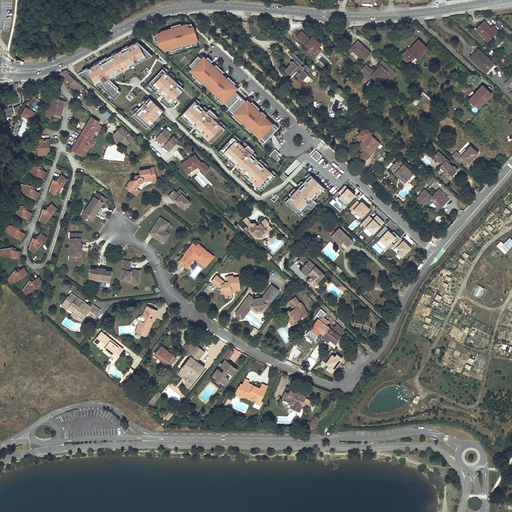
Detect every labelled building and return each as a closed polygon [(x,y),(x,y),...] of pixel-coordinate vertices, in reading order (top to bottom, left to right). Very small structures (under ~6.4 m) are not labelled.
[(491,29),(484,22),(476,30),(487,41),(497,31),(493,27),(491,29)] [(199,40),(197,32),(195,32),(194,26),(193,23),(189,24),(189,23),(182,25),(178,26),(178,27),(174,28),(173,27),(162,30),(162,31),(157,33),(157,34),(159,40),(160,45),(166,50),(172,48),(172,47),(182,44),(183,45),(187,44),(192,42),(199,40)] [(321,44),(318,42),(316,40),(314,43),(301,31),(297,37),(310,49),(313,52),(318,48),(321,44)] [(356,39),(348,47),(361,60),(369,52),(356,39)] [(418,41),(414,46),(409,51),(408,49),(402,57),(411,65),(427,48),(418,41)] [(148,51),(138,42),(82,72),(97,86),(99,85),(101,86),(103,88),(106,91),(111,95),(115,99),(117,97),(121,93),(122,93),(118,90),(108,80),(110,79),(112,78),(119,74),(121,73),(126,70),(132,67),(136,65),(151,56),(147,52),(148,51)] [(321,51),(318,48),(313,52),(310,49),(308,52),(314,58),(321,51)] [(485,73),(489,68),(494,64),(479,50),(470,59),(485,73)] [(303,62),(297,57),(291,51),(288,54),(295,59),(301,65),(303,62)] [(262,113),(259,110),(258,110),(252,104),(252,103),(249,100),(246,102),(244,99),(239,93),(238,94),(236,91),(239,88),(235,85),(228,79),(228,78),(223,73),(216,66),(212,62),(208,58),(205,56),(203,58),(200,55),(191,64),(194,67),(192,70),(195,73),(196,73),(204,81),(217,94),(218,94),(226,101),(225,103),(230,108),(229,109),(235,115),(236,113),(244,121),(243,121),(243,122),(249,127),(249,126),(253,129),(252,130),(261,138),(262,137),(266,141),(269,138),(274,133),(277,130),(273,126),(274,125),(266,117),(265,116),(265,117),(262,113)] [(301,65),(295,59),(293,61),(306,73),(308,71),(303,67),(301,65)] [(285,70),(287,72),(289,75),(294,70),(298,73),(296,75),(302,81),(308,75),(306,73),(293,61),(290,61),(291,64),(285,70)] [(366,66),(360,72),(368,80),(372,76),(376,80),(379,77),(381,79),(383,76),(385,78),(388,75),(392,79),(396,74),(384,63),(378,68),(374,73),(366,66)] [(225,71),(218,64),(216,66),(223,73),(225,71)] [(163,69),(150,83),(154,87),(158,91),(162,94),(165,97),(172,103),(185,89),(182,86),(178,82),(173,78),(169,75),(167,73),(163,69)] [(59,74),(60,75),(64,79),(65,78),(79,90),(83,86),(66,70),(59,74)] [(204,81),(196,73),(195,73),(194,75),(202,83),(204,81)] [(511,86),(511,76),(507,73),(503,78),(506,82),(506,83),(511,88),(511,86)] [(237,83),(230,77),(228,78),(228,79),(235,85),(237,83)] [(120,88),(110,79),(108,80),(118,90),(120,88)] [(482,85),(469,99),(470,101),(483,87),(482,85)] [(470,101),(474,104),(478,108),(491,94),(483,87),(470,101)] [(226,101),(218,94),(217,94),(216,96),(224,103),(225,103),(226,101)] [(21,125),(20,127),(19,129),(19,130),(18,132),(18,135),(25,140),(36,122),(31,119),(32,118),(35,119),(38,114),(39,114),(45,104),(34,97),(31,100),(26,107),(22,114),(23,115),(21,118),(23,120),(20,124),(21,125)] [(46,102),(49,103),(45,115),(51,117),(52,114),(57,98),(51,97),(51,99),(47,98),(46,102)] [(60,117),(64,101),(57,98),(52,114),(60,117)] [(136,113),(133,116),(147,129),(150,126),(154,122),(156,120),(161,114),(164,111),(150,98),(147,101),(143,105),(139,109),(136,113)] [(416,98),(412,104),(416,107),(420,101),(416,98)] [(226,129),(220,123),(217,121),(214,118),(217,115),(210,109),(209,110),(208,112),(203,108),(200,105),(196,101),(182,115),(186,119),(190,123),(194,127),(198,129),(204,135),(206,138),(212,143),(226,129)] [(260,108),(253,102),(252,103),(252,104),(258,110),(259,110),(260,108)] [(468,119),(470,117),(472,114),(459,102),(455,107),(468,119)] [(365,113),(370,118),(378,109),(372,104),(365,113)] [(455,112),(448,105),(443,111),(450,117),(455,112)] [(4,109),(7,116),(14,113),(11,106),(4,109)] [(244,121),(236,113),(235,115),(234,115),(242,123),(243,122),(243,121),(244,121)] [(99,122),(91,117),(77,140),(76,142),(71,149),(80,154),(86,144),(90,146),(91,147),(94,142),(92,140),(93,138),(91,136),(96,127),(98,129),(100,126),(98,125),(99,122)] [(99,133),(102,128),(100,126),(98,129),(96,127),(91,136),(93,138),(97,132),(99,133)] [(114,134),(117,137),(121,141),(129,132),(121,126),(119,129),(117,131),(114,134)] [(372,132),(365,127),(358,134),(361,137),(361,139),(363,141),(360,145),(365,149),(358,156),(364,161),(370,154),(368,152),(378,142),(370,134),(372,132)] [(170,138),(168,135),(170,133),(164,128),(162,130),(158,128),(157,129),(153,133),(153,134),(159,139),(157,141),(160,144),(162,142),(167,146),(166,148),(169,151),(178,140),(173,135),(170,138)] [(234,137),(221,151),(227,157),(230,159),(236,165),(239,168),(243,172),(247,175),(255,183),(259,186),(263,190),(276,176),(272,172),(268,168),(260,161),(252,154),(255,150),(249,145),(246,148),(243,145),(240,142),(234,137)] [(47,154),(47,150),(47,145),(49,145),(49,139),(38,139),(38,155),(47,154)] [(370,154),(380,144),(378,142),(368,152),(370,154)] [(80,154),(83,157),(90,146),(86,144),(80,154)] [(467,163),(478,153),(470,145),(459,156),(455,152),(450,156),(459,164),(463,159),(467,163)] [(403,157),(408,153),(406,151),(403,148),(398,153),(403,157)] [(278,156),(280,154),(276,149),(270,155),(277,162),(281,159),(278,156)] [(323,156),(317,150),(312,156),(318,161),(323,156)] [(450,162),(438,151),(433,157),(438,162),(439,161),(442,163),(440,166),(445,171),(443,173),(442,174),(441,175),(446,180),(449,177),(452,177),(454,176),(454,174),(454,173),(453,172),(452,172),(454,170),(455,172),(458,169),(453,165),(453,166),(449,163),(450,162)] [(204,172),(209,167),(202,162),(201,163),(195,155),(181,164),(187,173),(198,166),(204,172)] [(270,166),(262,159),(260,161),(268,168),(270,166)] [(413,174),(398,160),(389,169),(405,183),(413,174)] [(29,168),(33,169),(37,170),(37,171),(37,172),(38,172),(38,173),(37,175),(42,179),(46,173),(43,170),(43,169),(43,168),(42,167),(41,166),(30,164),(29,168)] [(127,186),(128,187),(129,188),(128,190),(134,194),(137,190),(136,189),(137,188),(141,183),(142,183),(143,182),(144,181),(151,180),(156,179),(155,170),(150,170),(150,169),(139,171),(140,176),(139,176),(138,177),(137,178),(137,179),(131,180),(127,186)] [(290,198),(286,202),(300,215),(304,211),(306,209),(309,206),(312,209),(318,202),(315,199),(319,195),(326,188),(312,174),(308,179),(304,182),(300,187),(298,190),(292,195),(290,198)] [(436,179),(431,174),(424,181),(429,186),(436,179)] [(54,179),(52,184),(51,189),(55,191),(57,184),(58,184),(59,184),(59,183),(60,183),(61,183),(61,182),(63,184),(67,180),(62,175),(59,178),(58,178),(58,177),(57,177),(56,177),(56,178),(55,179),(54,179)] [(255,183),(247,175),(245,177),(253,185),(255,183)] [(23,184),(22,187),(22,189),(29,190),(30,191),(30,192),(31,193),(31,194),(30,196),(35,199),(39,193),(36,190),(36,189),(36,188),(35,187),(34,187),(34,186),(23,184)] [(355,194),(347,187),(338,198),(345,205),(355,194)] [(185,198),(181,194),(183,193),(179,189),(176,193),(173,191),(168,196),(174,202),(175,203),(177,205),(178,205),(178,206),(179,206),(179,207),(180,208),(181,208),(182,208),(183,209),(184,209),(190,203),(185,198)] [(437,206),(440,209),(449,200),(438,189),(432,196),(425,190),(415,201),(422,207),(428,201),(431,204),(433,202),(437,206)] [(85,213),(83,217),(91,223),(94,218),(93,218),(97,210),(102,203),(103,204),(106,200),(98,194),(95,198),(94,197),(84,212),(85,213)] [(370,207),(362,200),(354,209),(362,217),(370,207)] [(44,208),(42,213),(41,218),(45,220),(47,213),(48,213),(49,213),(50,213),(50,212),(51,212),(53,213),(57,209),(51,204),(49,207),(48,207),(47,207),(46,206),(46,207),(45,207),(44,208)] [(16,205),(15,207),(15,210),(22,211),(23,212),(23,213),(24,214),(22,216),(28,220),(32,213),(28,211),(28,210),(29,210),(29,209),(28,208),(27,207),(26,207),(16,205)] [(384,221),(377,215),(372,220),(371,219),(372,218),(370,215),(363,222),(373,232),(384,221)] [(252,223),(247,217),(241,223),(245,228),(246,227),(254,236),(257,234),(262,235),(264,237),(270,232),(269,231),(272,228),(269,225),(269,222),(266,219),(262,222),(259,225),(256,225),(256,223),(252,223)] [(171,224),(161,218),(150,235),(165,244),(171,234),(166,231),(171,224)] [(19,227),(9,226),(8,225),(8,228),(8,229),(8,230),(15,231),(15,232),(15,233),(16,234),(16,235),(15,237),(21,240),(25,234),(21,232),(22,230),(21,229),(20,228),(19,228),(19,227)] [(382,238),(381,239),(390,248),(394,245),(391,242),(393,239),(395,241),(399,237),(393,231),(392,232),(386,226),(378,234),(382,238)] [(353,242),(339,228),(331,237),(345,250),(353,242)] [(34,237),(32,242),(30,247),(35,249),(37,242),(38,242),(39,241),(40,241),(43,243),(47,238),(41,233),(39,236),(38,236),(37,236),(36,236),(35,236),(34,237)] [(71,257),(71,261),(81,262),(82,257),(80,257),(80,248),(80,239),(82,239),(82,234),(72,234),(72,239),(70,239),(70,257),(71,257)] [(414,242),(407,236),(404,239),(402,237),(395,244),(397,246),(405,254),(412,247),(411,246),(414,242)] [(511,238),(510,236),(504,243),(501,241),(497,245),(500,248),(501,246),(507,252),(511,246),(511,238)] [(213,258),(210,255),(209,254),(209,253),(208,252),(198,244),(197,246),(195,249),(191,246),(185,254),(180,262),(184,265),(185,263),(189,266),(194,259),(196,260),(197,259),(201,262),(202,261),(207,265),(213,258)] [(13,248),(13,247),(2,250),(3,254),(11,252),(12,253),(12,254),(13,255),(14,255),(13,257),(19,259),(20,252),(17,251),(17,250),(16,249),(16,248),(15,248),(13,248)] [(197,259),(196,260),(205,267),(207,265),(202,261),(201,262),(197,259)] [(324,275),(309,260),(300,270),(307,276),(307,275),(309,273),(312,276),(310,278),(307,281),(313,287),(324,275)] [(139,281),(141,271),(133,270),(133,272),(130,271),(130,270),(131,262),(124,261),(121,280),(130,281),(130,283),(135,284),(135,281),(139,281)] [(17,269),(16,269),(9,278),(13,281),(18,275),(19,275),(20,275),(21,275),(23,277),(28,274),(24,267),(21,269),(20,269),(20,268),(19,268),(18,268),(18,269),(17,269)] [(91,268),(89,278),(96,279),(95,281),(104,283),(105,280),(111,281),(112,270),(109,270),(109,271),(101,270),(94,269),(94,268),(91,268)] [(233,276),(230,276),(228,277),(229,282),(225,283),(217,276),(212,282),(218,287),(221,287),(221,289),(224,289),(224,294),(225,298),(231,297),(231,293),(231,291),(236,291),(239,290),(238,277),(233,278),(233,276)] [(32,279),(31,279),(31,280),(24,288),(28,291),(33,285),(34,285),(35,285),(36,285),(38,287),(43,283),(39,277),(36,279),(35,279),(34,278),(33,278),(32,278),(32,279)] [(268,289),(266,292),(274,298),(280,290),(272,284),(268,289)] [(485,289),(476,285),(472,294),(481,298),(485,289)] [(267,307),(274,298),(266,292),(261,299),(253,299),(248,296),(242,304),(236,312),(236,315),(240,318),(244,317),(250,309),(251,307),(256,311),(262,310),(265,305),(267,307)] [(87,313),(94,318),(96,315),(93,313),(97,308),(92,305),(91,307),(71,294),(69,298),(67,297),(61,306),(68,310),(69,308),(73,312),(72,313),(71,315),(76,318),(78,316),(83,320),(87,313)] [(284,318),(286,320),(288,322),(290,321),(292,325),(297,322),(296,320),(303,316),(304,318),(309,315),(301,303),(300,304),(295,298),(288,302),(292,309),(285,314),(284,318)] [(251,307),(250,309),(256,314),(262,313),(267,307),(265,305),(262,310),(256,311),(251,307)] [(148,309),(147,308),(143,316),(143,315),(136,318),(136,319),(140,321),(137,326),(138,327),(136,331),(141,334),(141,335),(146,336),(147,332),(151,327),(152,323),(153,319),(156,313),(154,313),(152,312),(150,311),(148,309)] [(324,335),(329,327),(326,325),(329,322),(323,317),(326,314),(321,309),(316,315),(319,318),(306,336),(314,342),(317,338),(317,337),(320,334),(323,336),(324,335)] [(329,327),(324,335),(332,341),(335,337),(338,339),(345,331),(337,324),(335,327),(331,324),(329,327)] [(118,356),(123,349),(101,332),(94,340),(98,342),(97,344),(111,356),(114,353),(118,356)] [(332,341),(324,335),(323,336),(321,338),(333,346),(338,339),(335,337),(332,341)] [(194,344),(189,340),(186,344),(191,348),(194,344)] [(205,352),(194,344),(191,348),(188,352),(187,354),(191,357),(188,360),(188,363),(185,364),(181,369),(181,373),(186,373),(189,369),(192,369),(194,370),(192,372),(189,376),(188,378),(186,380),(185,381),(186,385),(189,387),(195,380),(194,378),(197,378),(205,367),(198,362),(205,352)] [(172,363),(176,358),(161,346),(154,355),(166,364),(169,360),(172,363)] [(225,360),(226,362),(234,353),(228,349),(221,358),(225,360)] [(329,350),(322,360),(328,364),(326,368),(332,372),(335,368),(333,366),(338,359),(339,360),(340,358),(341,359),(342,357),(337,353),(336,355),(329,350)] [(231,367),(229,365),(226,362),(225,360),(220,366),(224,369),(221,374),(217,370),(211,377),(222,387),(228,380),(224,376),(227,372),(232,376),(236,370),(231,366),(231,367)] [(131,368),(128,372),(123,378),(127,381),(131,375),(134,371),(131,368)] [(181,369),(177,373),(186,380),(188,378),(181,373),(181,369)] [(249,381),(245,379),(242,385),(250,388),(252,384),(248,383),(249,381)] [(250,388),(242,385),(238,394),(243,396),(244,395),(253,399),(254,398),(261,401),(268,386),(263,384),(260,388),(252,384),(250,388)] [(290,394),(286,393),(283,399),(287,401),(285,406),(292,409),(293,407),(300,410),(302,406),(304,407),(310,409),(312,404),(306,401),(308,398),(301,395),(301,396),(297,394),(298,393),(291,391),(290,394)] [(244,395),(243,396),(255,402),(255,403),(259,405),(261,401),(254,398),(253,399),(244,395)] [(313,425),(318,417),(317,417),(308,430),(309,430),(315,430),(316,428),(313,425)] [(316,428),(322,420),(318,417),(313,425),(316,428)]
